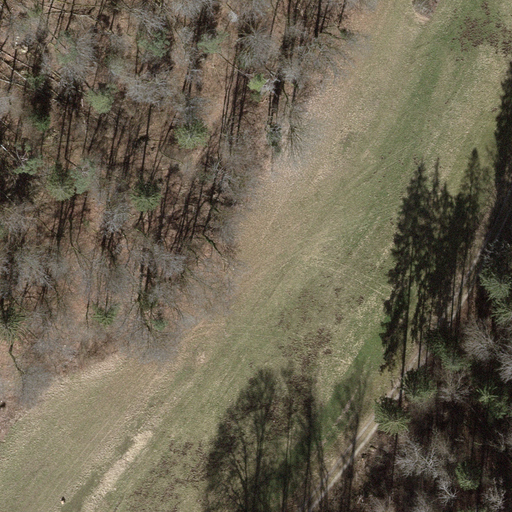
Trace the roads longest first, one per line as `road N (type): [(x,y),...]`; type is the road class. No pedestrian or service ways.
road 1 (track): [(289,0),(145,233),(0,391)]
road 2 (track): [(296,511),(415,362),(511,174)]
